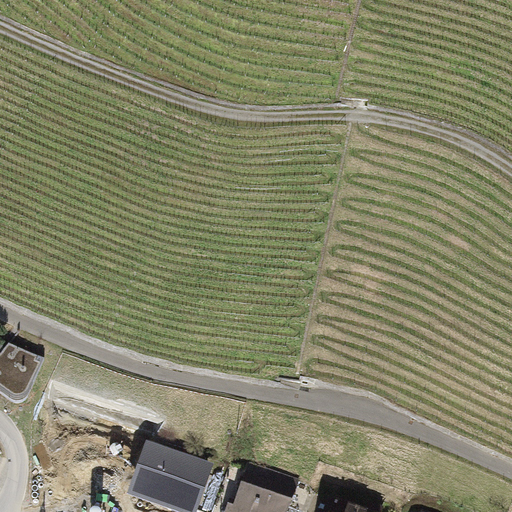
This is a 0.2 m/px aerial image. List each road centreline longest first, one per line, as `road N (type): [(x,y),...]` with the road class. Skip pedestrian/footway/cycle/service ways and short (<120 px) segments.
road 1 (track): [(0,22),(238,114),(336,113),(443,132),(511,166)]
road 2 (unclassified): [(511,471),(380,414),(146,366),(0,311)]
